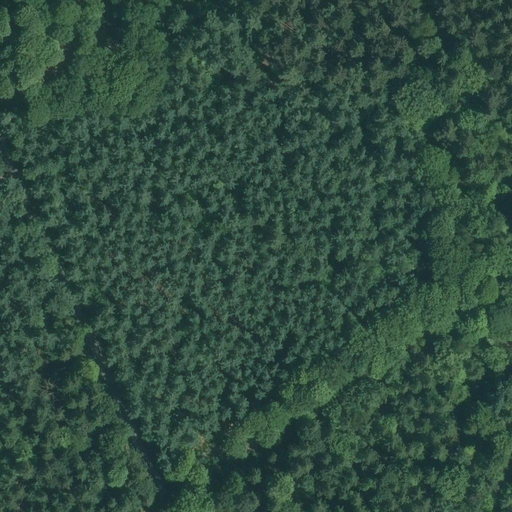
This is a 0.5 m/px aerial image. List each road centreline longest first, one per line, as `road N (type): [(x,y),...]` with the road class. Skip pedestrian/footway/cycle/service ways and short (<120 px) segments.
road 1 (unclassified): [(171,511),(0,140)]
road 2 (track): [(500,283),(429,159),(422,0)]
road 3 (track): [(422,511),(485,368),(511,335)]
